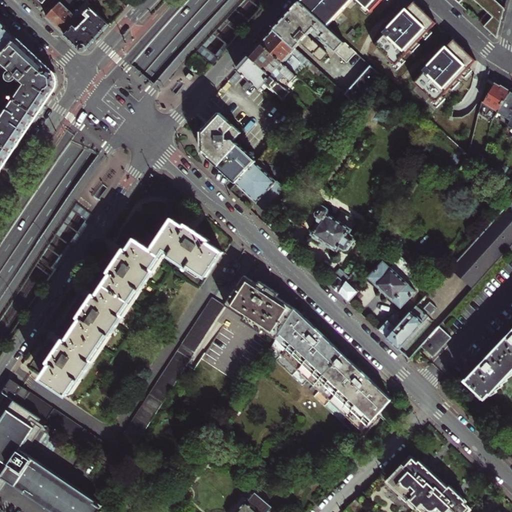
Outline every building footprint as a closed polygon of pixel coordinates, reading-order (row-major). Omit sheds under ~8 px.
[(58,28),(65,36),(91,8),(86,4),(82,8),(80,10),(79,10),(77,11),(78,13),(76,15),(76,17),(67,8),(73,1),(73,0),(62,0),(46,17),(58,28)] [(86,4),(82,0),(73,0),(73,1),(82,8),(86,4)] [(301,0),(300,2),(327,26),(351,0),(359,0),(371,11),(381,0),(301,0)] [(497,0),(454,0),(459,3),(462,0),(473,0),(474,0),(487,12),(493,17),(484,27),(497,39),(505,7),(497,0)] [(308,34),(315,27),(319,31),(318,32),(338,50),(336,52),(348,62),(357,53),(327,26),(300,2),(287,16),(275,30),(295,48),(301,42),(322,60),(329,52),(308,34)] [(69,38),(72,41),(97,14),(91,8),(65,36),(69,38)] [(396,64),(436,22),(423,9),(415,18),(406,9),(374,44),(396,64)] [(484,27),(493,17),(487,12),(478,22),(484,27)] [(110,25),(97,14),(72,41),(81,50),(84,49),(87,49),(97,39),(110,25)] [(0,42),(10,32),(6,28),(1,24),(0,25),(0,42)] [(295,48),(275,30),(268,37),(262,44),(297,76),(307,64),(309,67),(312,64),(295,48)] [(10,32),(0,42),(0,58),(1,59),(18,40),(13,35),(10,32)] [(16,80),(17,79),(33,54),(31,52),(25,46),(18,40),(1,59),(0,61),(0,63),(10,73),(9,75),(9,77),(10,79),(11,80),(12,81),(14,81),(16,80)] [(292,81),(297,76),(262,44),(256,50),(250,56),(275,80),(282,72),(292,81)] [(435,102),(476,59),(463,47),(455,56),(446,47),(414,82),(435,102)] [(33,54),(17,79),(23,85),(41,61),(37,58),(33,54)] [(290,93),(275,80),(250,56),(244,63),(238,70),(248,78),(253,83),(259,88),(264,82),(283,99),(290,93)] [(23,85),(19,91),(42,108),(56,87),(56,81),(55,75),(41,61),(23,85)] [(372,66),(346,94),(356,104),(382,76),(372,66)] [(253,83),(248,78),(240,86),(245,91),(253,83)] [(0,106),(9,93),(7,92),(10,86),(0,79),(0,106)] [(495,118),(498,112),(511,91),(504,87),(502,86),(501,87),(496,84),(480,108),(495,118)] [(3,118),(0,122),(0,169),(0,170),(21,139),(42,108),(19,91),(15,97),(13,96),(12,98),(13,99),(2,115),(3,118)] [(511,120),(511,118),(511,92),(511,91),(498,112),(511,120)] [(204,129),(234,141),(241,133),(220,113),(212,121),(204,129)] [(257,162),(234,141),(204,129),(204,142),(204,149),(205,153),(237,183),(257,162)] [(260,159),(257,162),(237,183),(250,195),(264,209),(284,188),(264,170),(266,168),(266,165),(260,159)] [(511,245),(511,203),(453,268),(475,287),(505,254),(511,247),(511,245)] [(320,223),(312,234),(322,241),(327,244),(337,251),(340,248),(345,251),(348,250),(355,240),(353,236),(349,234),(351,231),(327,215),(328,213),(327,211),(323,208),(321,209),(316,216),(318,217),(316,220),(320,223)] [(274,233),(280,223),(272,216),(264,224),(274,233)] [(107,284),(131,299),(138,288),(141,290),(154,271),(152,269),(165,249),(170,253),(169,255),(189,268),(190,266),(207,277),(223,252),(208,242),(210,240),(199,232),(187,224),(185,227),(174,219),(153,250),(137,239),(129,251),(126,249),(118,261),(111,272),(114,274),(107,284)] [(280,223),(274,233),(284,242),(291,233),(290,232),(294,228),(287,223),(284,226),(280,223)] [(394,302),(401,308),(415,291),(408,285),(417,274),(400,258),(390,270),(382,263),(367,280),(375,286),(374,287),(383,294),(393,303),(394,302)] [(358,265),(350,279),(349,281),(356,285),(365,269),(358,265)] [(333,276),(327,283),(339,296),(347,283),(349,281),(350,279),(340,269),(333,276)] [(262,328),(277,339),(296,309),(275,294),(277,291),(274,289),(266,284),(258,278),(256,282),(245,274),(226,304),(242,315),(240,319),(259,332),(262,328)] [(324,281),(327,283),(333,276),(331,274),(324,281)] [(358,293),(347,283),(339,296),(348,304),(358,293)] [(84,318),(76,330),(100,346),(108,333),(110,335),(123,315),(121,313),(131,299),(107,284),(99,296),(96,294),(89,306),(81,317),(84,318)] [(7,385),(2,392),(14,400),(46,422),(119,471),(225,305),(213,297),(114,449),(11,380),(7,385)] [(433,299),(425,307),(432,314),(439,306),(433,299)] [(402,322),(387,339),(395,347),(402,352),(433,319),(418,305),(402,322)] [(269,351),(359,436),(392,400),(322,333),(296,309),(277,339),(269,351)] [(388,320),(377,331),(387,339),(402,322),(394,315),(389,321),(388,320)] [(439,326),(421,346),(433,357),(442,348),(451,337),(439,326)] [(91,358),(100,346),(76,330),(68,341),(66,339),(57,352),(50,362),(52,364),(42,379),(67,395),(78,378),(80,379),(93,360),(91,358)] [(511,370),(511,330),(486,359),(466,380),(485,399),(511,370)] [(0,421),(0,490),(7,480),(53,511),(89,511),(98,501),(26,452),(46,422),(14,400),(0,421)] [(364,508),(368,511),(413,511),(443,481),(428,467),(421,460),(418,462),(412,456),(389,480),(382,473),(355,500),(364,508)] [(449,487),(443,481),(413,511),(468,511),(471,509),(465,502),(466,501),(461,495),(451,486),(449,487)] [(267,511),(271,508),(252,491),(235,511),(267,511)] [(179,511),(170,505),(158,498),(149,511),(179,511)] [(359,511),(364,508),(355,500),(348,507),(353,511),(359,511)] [(98,501),(89,511),(104,511),(102,510),(105,505),(98,501)]
